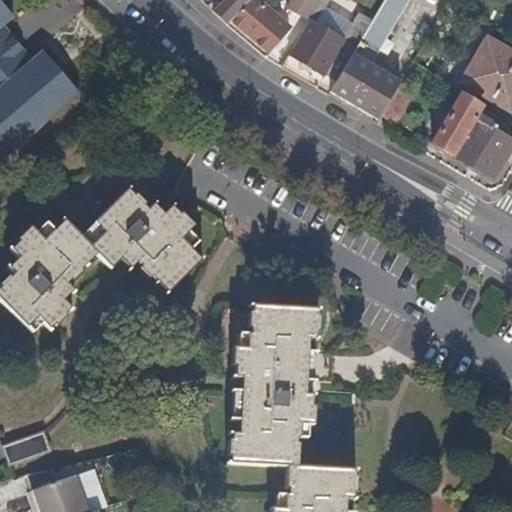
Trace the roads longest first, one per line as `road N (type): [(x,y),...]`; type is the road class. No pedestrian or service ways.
road 1 (secondary): [(501,234),(235,80),(146,0)]
road 2 (residential): [(511,363),(219,188)]
